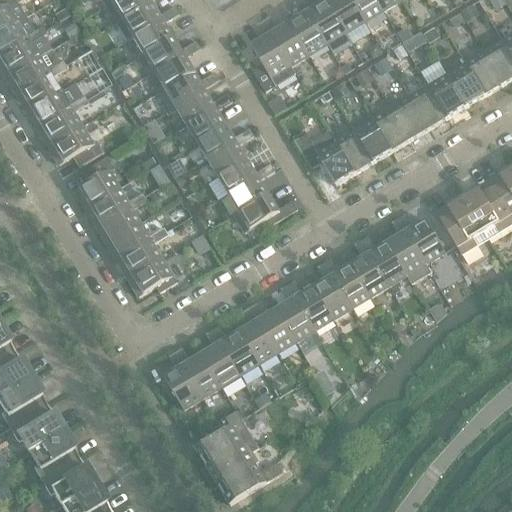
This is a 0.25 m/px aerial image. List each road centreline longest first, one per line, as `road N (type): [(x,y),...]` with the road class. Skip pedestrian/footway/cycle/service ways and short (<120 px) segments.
road 1 (residential): [(0,125),(137,348),(332,231)]
road 2 (residential): [(0,262),(150,511)]
road 3 (residential): [(332,231),(210,32)]
road 4 (residential): [(332,231),(511,123)]
road 5 (unclassified): [(408,511),(469,434),(511,396)]
